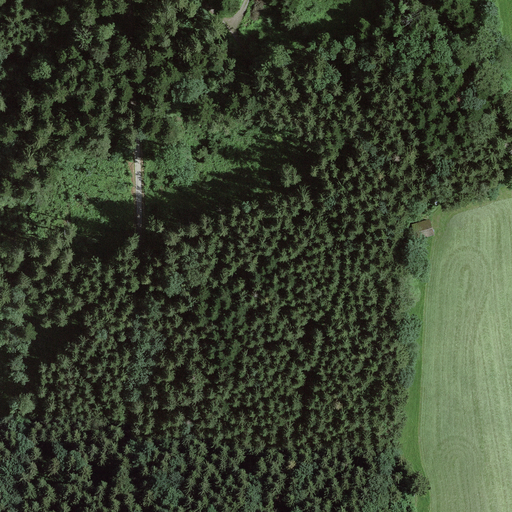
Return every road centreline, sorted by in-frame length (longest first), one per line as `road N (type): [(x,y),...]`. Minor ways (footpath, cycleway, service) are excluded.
road 1 (track): [(132,0),(140,150),(127,405),(141,511)]
road 2 (track): [(406,0),(511,100)]
